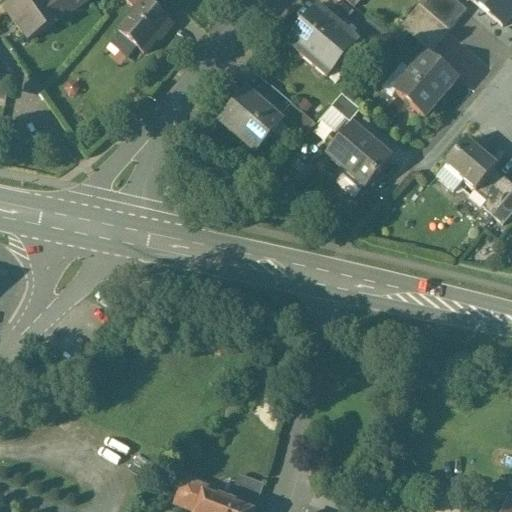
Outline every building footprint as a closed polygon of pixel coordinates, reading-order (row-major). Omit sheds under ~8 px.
[(46,0),(43,2),(41,0),(18,0),(4,10),(27,43),(89,0),(46,0)] [(466,12),(451,0),(423,0),(418,7),(448,33),(466,12)] [(511,16),(511,0),(470,0),(503,28),(511,16)] [(172,27),(144,4),(117,34),(134,49),(143,56),(156,41),(158,43),(172,27)] [(448,33),(418,7),(400,28),(430,54),(448,33)] [(357,46),(316,11),(286,46),(327,80),(357,46)] [(389,41),(368,23),(353,39),(374,58),(389,41)] [(134,49),(119,35),(111,44),(126,58),(134,49)] [(412,74),(394,94),(424,120),(456,83),(426,57),(412,74)] [(399,70),(382,89),(391,97),(394,94),(412,74),(407,70),(399,70)] [(282,126),(245,95),(219,124),(256,156),(282,126)] [(341,97),(331,109),(349,124),(359,112),(341,97)] [(315,127),(291,106),(281,118),(305,138),(315,127)] [(352,129),(327,158),(365,190),(389,161),(352,129)] [(497,169),(466,143),(444,168),(475,195),(495,172),(497,169)] [(511,186),(495,172),(475,195),(486,204),(481,210),(492,219),(511,194),(511,186)] [(511,194),(492,219),(503,227),(511,216),(511,194)] [(88,342),(65,336),(59,359),(82,365),(88,342)] [(263,487),(239,478),(230,503),(254,511),(263,487)] [(230,503),(204,493),(205,491),(184,483),(175,506),(191,511),(254,511),(230,503)]
